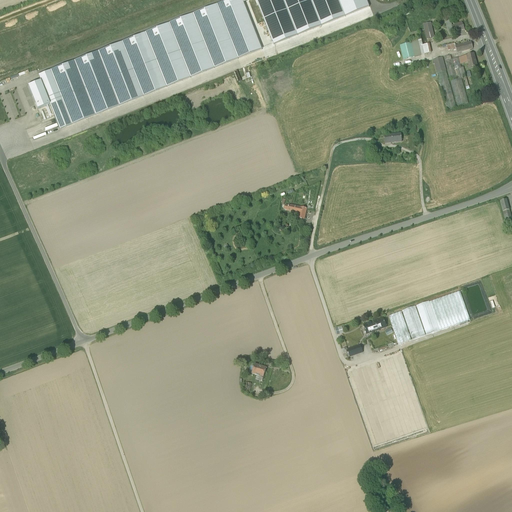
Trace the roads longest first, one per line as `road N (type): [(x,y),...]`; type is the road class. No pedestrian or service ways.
road 1 (unclassified): [(511,186),(81,341)]
road 2 (unclassified): [(81,341),(0,156)]
road 3 (track): [(142,511),(81,341)]
